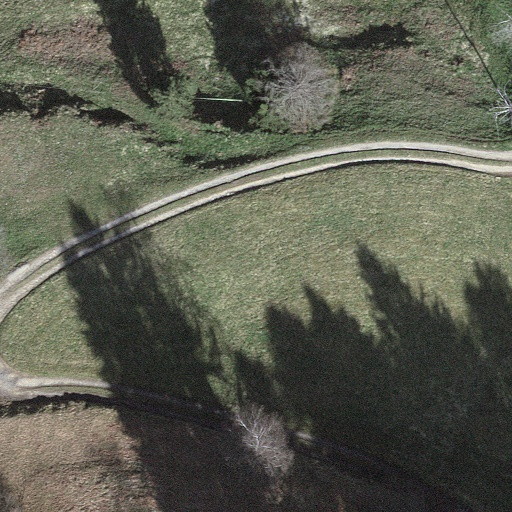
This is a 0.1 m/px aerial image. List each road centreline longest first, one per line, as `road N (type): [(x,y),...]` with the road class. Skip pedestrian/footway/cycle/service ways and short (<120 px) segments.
road 1 (track): [(511,160),(414,145),(335,154),(60,249),(0,302)]
road 2 (track): [(0,379),(21,397),(110,395),(315,445),(460,511)]
